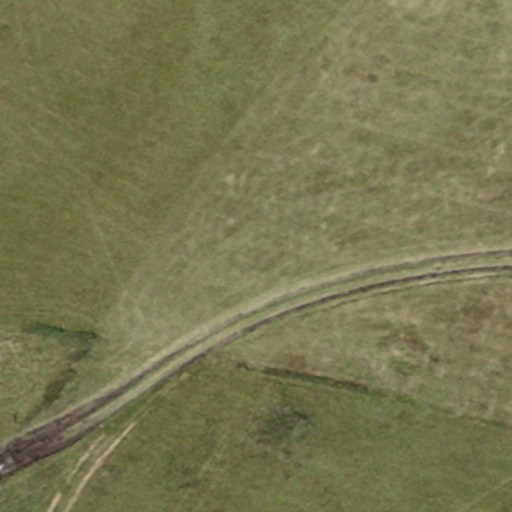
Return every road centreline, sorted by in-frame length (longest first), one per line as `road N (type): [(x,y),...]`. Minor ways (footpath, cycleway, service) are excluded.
road 1 (track): [(205,351),(299,303),(415,273),(511,269)]
road 2 (track): [(0,448),(48,410),(205,351)]
